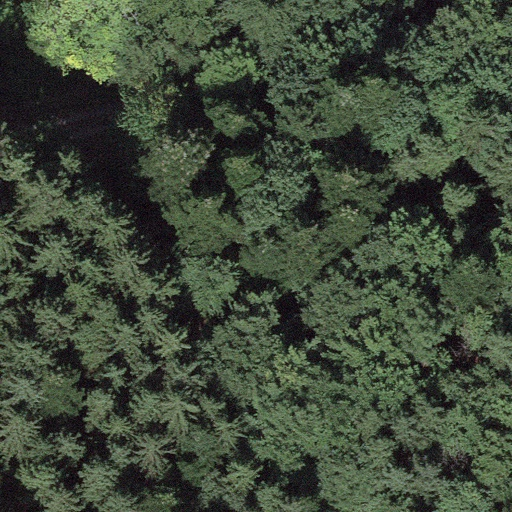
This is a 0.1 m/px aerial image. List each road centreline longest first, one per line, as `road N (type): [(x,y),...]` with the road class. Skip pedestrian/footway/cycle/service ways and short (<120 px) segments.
road 1 (track): [(0,152),(353,57),(511,24)]
road 2 (track): [(55,141),(81,273)]
